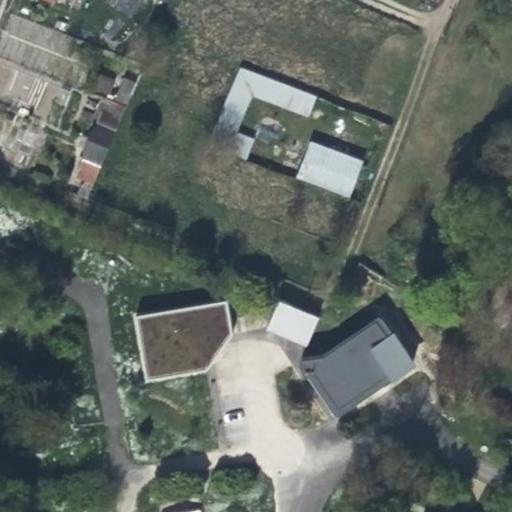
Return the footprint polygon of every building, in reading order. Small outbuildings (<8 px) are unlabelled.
[(309,117),(317,94),(238,66),(211,142),(246,155),(252,138),(237,133),(250,96),(309,117)] [(109,94),(114,78),(97,73),(92,90),(109,94)] [(130,94),(203,126),(213,130),(222,108),(139,73),(130,94)] [(124,107),(119,121),(115,130),(127,134),(136,112),(124,107)] [(92,182),(115,130),(119,121),(100,113),(74,175),(92,182)] [(203,126),(190,157),(199,161),(206,145),(213,130),(203,126)] [(310,139),(295,177),(350,198),(365,161),(310,139)] [(171,177),(189,185),(198,164),(199,161),(190,157),(181,153),(171,177)] [(331,323),(275,300),(263,328),(304,345),(308,335),(323,341),(331,323)] [(228,307),(137,322),(148,383),(208,376),(222,353),(230,338),(228,307)] [(378,318),(320,356),(298,360),(303,371),(330,413),(331,415),(333,416),(337,416),(405,369),(407,366),(407,362),(378,318)]
